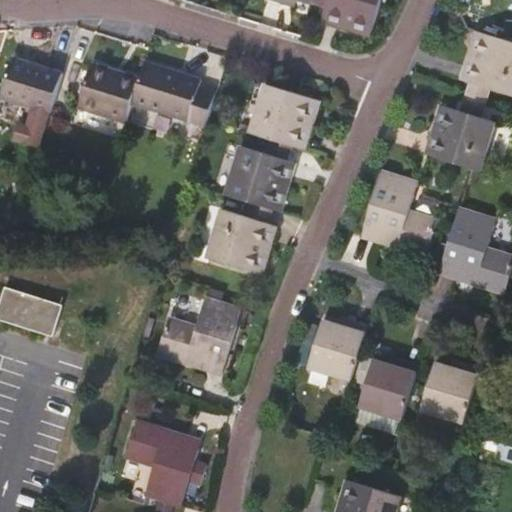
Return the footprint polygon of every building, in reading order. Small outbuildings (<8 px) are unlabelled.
[(313,0),(329,5),(327,11),(359,21),(356,30),(372,35),(382,0),(313,0)] [(324,20),(356,30),(359,21),(327,11),(324,20)] [(511,41),(477,31),(472,48),(481,51),(472,82),(490,87),(511,94),(511,41)] [(481,51),(472,48),(463,79),(472,82),(481,51)] [(13,57),(1,95),(34,106),(29,125),(22,123),(17,137),(24,139),(41,144),(62,73),(13,57)] [(131,103),(206,125),(208,119),(216,92),(200,87),(202,79),(143,61),(138,78),(131,103)] [(131,103),(138,78),(90,64),(78,107),(125,121),(131,103)] [(307,114),(315,117),(320,100),(266,84),(252,132),(277,140),(289,143),(291,144),(297,146),(307,114)] [(481,117),(486,103),(468,97),(463,112),(481,117)] [(442,105),(437,123),(447,126),(436,157),(473,169),(483,171),(497,122),(481,117),(463,112),(442,105)] [(306,148),(315,117),(307,114),(297,146),(306,148)] [(447,126),(437,123),(428,155),(436,157),(447,126)] [(277,140),(273,154),(287,158),(291,144),(289,143),(277,140)] [(282,210),(287,193),(278,190),(287,158),(273,154),(242,145),(227,194),(258,203),(272,207),(282,210)] [(278,190),(287,193),(296,161),(287,158),(278,190)] [(383,172),(367,230),(402,240),(399,248),(429,257),(439,221),(411,212),(420,183),(383,172)] [(254,218),(268,222),(272,207),(258,203),(254,218)] [(268,222),(254,218),(223,209),(209,257),(263,273),(268,257),(259,254),(268,222)] [(478,275),(476,284),(506,293),(511,272),(511,255),(488,249),(497,220),(461,209),(444,265),(478,275)] [(259,254),(268,257),(278,225),(268,222),(259,254)] [(402,240),(367,230),(365,237),(399,248),(402,240)] [(442,273),(476,284),(478,275),(444,265),(442,273)] [(64,304),(6,286),(0,306),(0,318),(54,335),(64,304)] [(191,354),(224,364),(242,308),(206,297),(197,326),(168,317),(158,353),(188,362),(191,354)] [(346,321),(344,328),(352,331),(354,324),(346,321)] [(369,329),(354,324),(352,331),(344,328),(325,322),(310,368),(353,381),(369,329)] [(157,331),(150,329),(143,349),(151,351),(157,331)] [(191,354),(188,362),(222,372),(224,364),(191,354)] [(399,369),(401,362),(393,360),(391,366),(399,369)] [(399,369),(391,366),(375,362),(362,408),(405,421),(420,368),(401,362),(399,369)] [(455,363),(453,370),(461,372),(463,366),(455,363)] [(461,372),(453,370),(436,365),(423,411),(466,424),(482,372),(463,366),(461,372)] [(165,439),(168,431),(137,421),(126,458),(155,466),(146,494),(182,505),(190,479),(205,484),(210,466),(196,462),(199,449),(165,439)] [(165,439),(199,449),(202,441),(168,431),(165,439)] [(511,447),(500,443),(496,455),(511,459),(511,447)] [(349,480),(344,497),(353,500),(348,511),(398,511),(404,497),(349,480)] [(348,511),(353,500),(344,497),(339,511),(348,511)]
